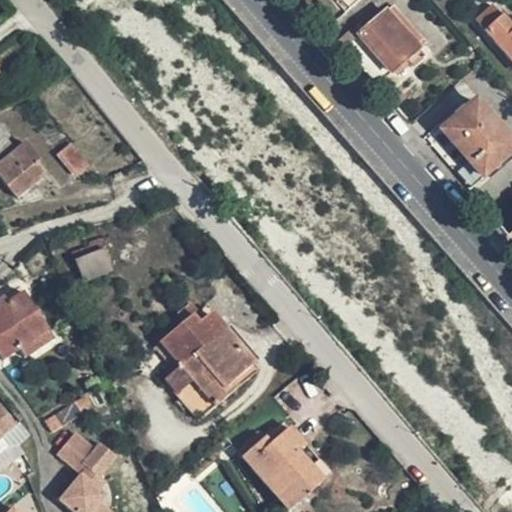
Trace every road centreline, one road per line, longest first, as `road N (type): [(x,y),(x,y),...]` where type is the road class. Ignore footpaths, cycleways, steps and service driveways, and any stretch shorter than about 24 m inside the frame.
road 1 (residential): [(27,0),(467,511)]
road 2 (secondary): [(511,288),(256,0)]
road 3 (unknown): [(308,322),(201,418)]
road 4 (unknown): [(0,369),(50,428),(60,477)]
